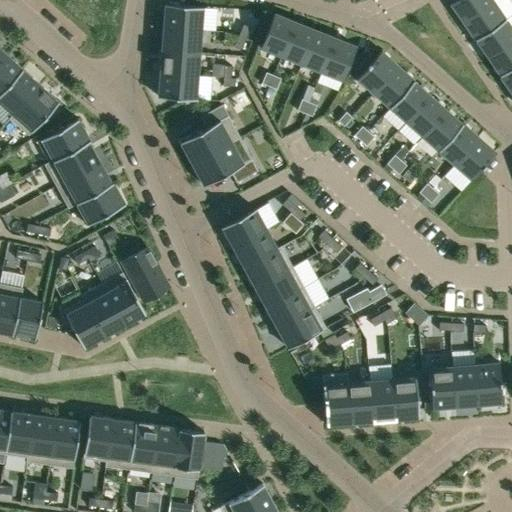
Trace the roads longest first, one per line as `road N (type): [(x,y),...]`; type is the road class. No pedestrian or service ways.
road 1 (residential): [(384,511),(244,388),(134,122),(102,89)]
road 2 (residential): [(368,18),(511,144)]
road 3 (residential): [(511,439),(463,444),(384,511)]
road 4 (residential): [(102,89),(4,0)]
